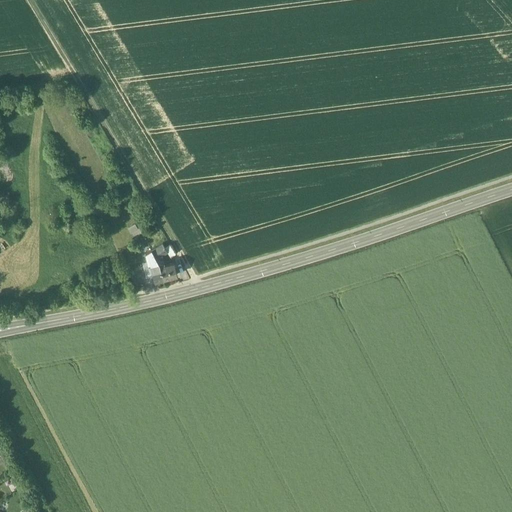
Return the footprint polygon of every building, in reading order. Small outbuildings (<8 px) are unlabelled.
[(162,243),(151,250),(156,259),(167,252),(165,248),(162,243)] [(175,254),(170,244),(168,246),(165,248),(167,252),(171,257),(175,254)] [(151,250),(145,253),(148,262),(150,262),(154,279),(155,280),(163,278),(160,265),(159,263),(156,259),(151,250)] [(148,262),(140,264),(149,281),(154,279),(150,262),(148,262)] [(174,262),(164,264),(164,262),(159,263),(160,265),(163,278),(177,275),(174,262)]
